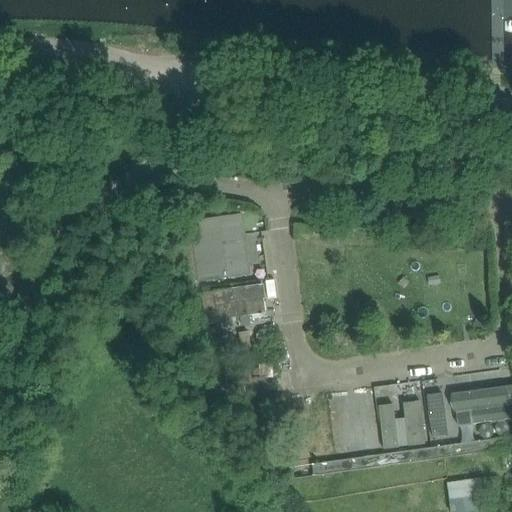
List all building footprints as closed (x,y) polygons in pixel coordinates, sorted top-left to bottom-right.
[(511,19),(511,0),(502,0),(503,19),(511,19)] [(491,11),(441,12),(441,61),(492,65),(491,11)] [(197,242),(192,242),(193,248),(196,267),(198,283),(249,275),(244,241),(240,216),(195,222),(194,222),(197,241),(197,242)] [(196,267),(184,268),(187,287),(187,292),(199,290),(199,289),(198,285),(198,283),(196,267)] [(261,285),(201,294),(205,322),(265,314),(261,285)] [(204,328),(202,314),(191,316),(194,339),(206,338),(204,328)] [(250,372),(228,371),(228,402),(228,428),(253,428),(252,402),(251,394),(250,380),(250,372)] [(505,388),(453,395),(455,412),(472,409),(474,424),(511,419),(511,405),(507,406),(505,388)] [(378,453),(367,390),(333,396),(340,443),(357,441),(360,456),(378,453)] [(511,448),(511,437),(502,438),(504,450),(511,448)] [(480,453),(478,442),(455,445),(456,457),(479,454),(480,453)] [(432,460),(431,448),(407,452),(409,463),(432,460)] [(385,466),(383,455),(359,458),(361,470),(384,467),(385,466)] [(337,473),(336,461),(312,465),(314,476),(337,473)] [(482,477),(446,482),(450,511),(481,511),(487,511),(482,477)]
